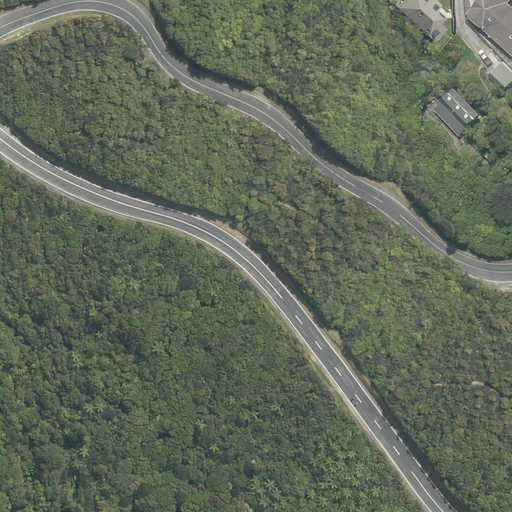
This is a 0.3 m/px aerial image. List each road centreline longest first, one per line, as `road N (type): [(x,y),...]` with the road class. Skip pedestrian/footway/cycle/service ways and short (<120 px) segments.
road 1 (residential): [(511,271),(466,265),(444,252),(274,120),(180,73),(120,8),(72,2),(0,27)]
road 2 (residential): [(0,139),(71,183),(192,225),(254,266),(443,511)]
